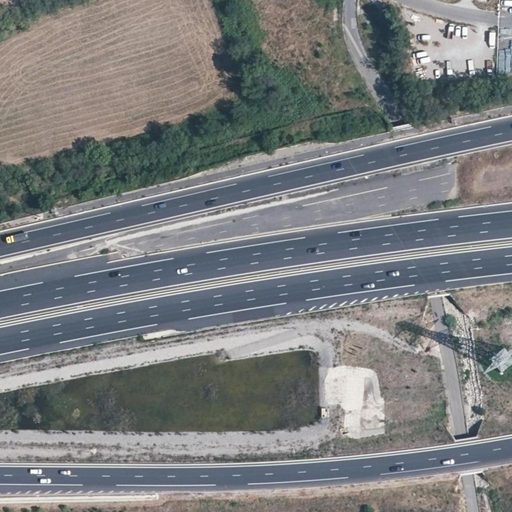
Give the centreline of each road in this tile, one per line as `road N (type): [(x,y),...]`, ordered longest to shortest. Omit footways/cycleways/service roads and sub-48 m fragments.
road 1 (unclassified): [(473,511),(441,303),(399,126),(362,61),(351,0)]
road 2 (motorway): [(511,131),(0,247)]
road 3 (motorway): [(0,341),(216,300),(511,260)]
road 4 (motorway): [(511,224),(222,263),(0,304)]
road 5 (trunk): [(0,494),(268,474)]
road 6 (motorway): [(0,475),(268,474)]
road 7 (motorway): [(268,474),(511,447)]
